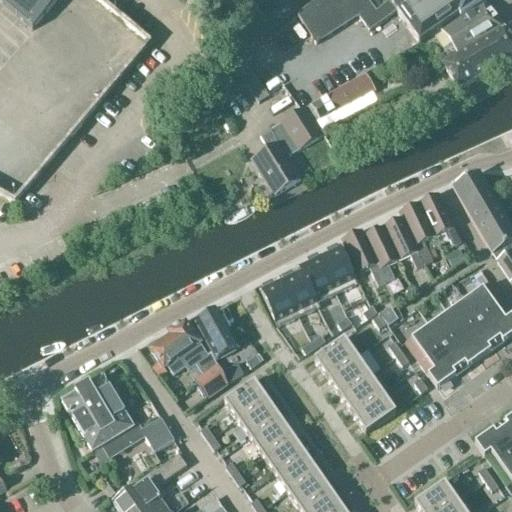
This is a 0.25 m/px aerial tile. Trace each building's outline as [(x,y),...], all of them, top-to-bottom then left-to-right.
[(0,0),(0,5),(32,33),(59,0),(0,0)] [(456,19),(459,23),(482,7),(476,0),(399,0),(391,6),(390,4),(374,15),(363,0),(316,0),(296,18),(298,20),(335,78),(407,31),(418,47),(456,19)] [(442,35),(458,58),(502,33),(503,32),(482,7),(459,23),(453,27),(442,35)] [(511,61),(511,43),(504,33),(503,32),(502,33),(458,58),(442,67),(458,93),(511,61)] [(374,94),(365,78),(324,100),(333,117),(374,94)] [(226,86),(210,96),(217,108),(233,98),(226,86)] [(333,117),(324,100),(310,108),(322,130),(336,122),(333,117)] [(268,155),(252,164),(274,199),(300,183),(287,161),(322,139),(306,112),(298,117),(259,141),(268,155)] [(511,231),(478,175),(452,190),(492,258),(511,286),(511,284),(511,231)] [(435,241),(445,236),(452,249),(460,245),(437,197),(418,207),(435,241)] [(424,247),(435,241),(418,207),(398,216),(401,222),(402,221),(424,269),(433,265),(424,247)] [(416,273),(424,269),(402,221),(401,222),(382,231),(399,265),(410,260),(416,273)] [(382,231),(364,239),(364,240),(386,287),(394,283),(388,270),(399,265),(382,231)] [(357,278),(369,273),(378,291),(386,287),(364,240),(364,239),(361,234),(341,244),(357,278)] [(327,258),(319,262),(336,299),(356,289),(339,252),(337,253),(336,252),(335,253),(335,254),(328,257),(328,256),(326,257),(327,258)] [(458,254),(446,260),(451,272),(464,266),(458,254)] [(317,308),(336,299),(319,262),(317,262),(315,262),(315,263),(309,266),(308,266),(307,266),(307,267),(298,271),(318,312),(319,312),(317,308)] [(280,285),(298,322),(318,312),(298,271),(298,272),(300,276),(292,280),(291,279),(290,280),(283,283),(281,284),(282,284),(280,285)] [(298,322),(280,285),(272,289),(272,288),(270,289),(264,292),(263,292),(262,293),(262,294),(260,295),(278,331),(298,322)] [(511,320),(488,287),(447,317),(479,362),(511,338),(511,320)] [(366,325),(376,318),(372,312),(362,318),(366,325)] [(390,313),(379,318),(386,328),(388,331),(398,324),(390,313)] [(194,327),(215,364),(236,352),(216,315),(194,327)] [(437,392),(479,362),(447,317),(405,347),(437,392)] [(372,323),(379,333),(386,328),(379,318),(372,323)] [(337,329),(341,335),(351,329),(346,322),(337,329)] [(207,362),(205,363),(184,326),(168,335),(172,341),(150,353),(161,373),(168,369),(173,379),(185,372),(186,374),(196,369),(201,378),(189,384),(200,404),(223,391),(207,362)] [(311,347),(315,354),(324,347),(320,341),(311,347)] [(356,362),(343,343),(312,364),(326,383),(356,362)] [(315,354),(311,347),(301,354),(306,360),(315,354)] [(395,361),(402,356),(395,347),(388,352),(395,361)] [(402,356),(395,361),(401,370),(408,366),(402,356)] [(256,361),(246,367),(251,374),(260,367),(256,361)] [(356,362),(326,383),(338,401),(369,380),(356,362)] [(351,419),(381,397),(369,380),(338,401),(351,419)] [(144,442),(140,435),(143,433),(139,426),(133,430),(103,381),(90,388),(86,387),(80,390),(88,403),(89,409),(110,446),(102,451),(109,464),(144,442)] [(428,393),(421,383),(414,388),(421,398),(428,393)] [(266,405),(253,387),(223,408),(236,427),(266,405)] [(76,393),(76,397),(61,406),(92,457),(102,451),(110,446),(89,409),(88,403),(80,390),(76,393)] [(395,416),(381,397),(351,419),(364,438),(395,416)] [(249,445),(279,423),(266,405),(236,427),(249,445)] [(511,419),(499,429),(511,447),(511,419)] [(160,423),(143,433),(140,435),(144,442),(154,457),(174,445),(160,423)] [(292,441),(279,423),(249,445),(261,463),(292,441)] [(511,485),(511,447),(499,429),(474,446),(484,460),(490,456),(511,485)] [(200,438),(206,448),(213,443),(206,433),(200,438)] [(261,463),(274,481),(304,459),(292,441),(261,463)] [(220,452),(213,443),(206,448),(213,457),(220,452)] [(112,505),(116,511),(166,511),(159,501),(164,498),(157,488),(159,486),(161,488),(186,470),(179,459),(155,475),(112,505)] [(317,477),(304,459),(274,481),(287,498),(317,477)] [(238,479),(232,469),(225,474),(232,484),(238,479)] [(484,486),(491,481),(484,472),(477,477),(484,486)] [(305,511),(330,495),(317,477),(287,498),(296,511),(305,511)] [(238,493),(245,488),(238,479),(232,484),(238,493)] [(491,495),(498,491),(491,481),(484,486),(491,495)] [(111,485),(103,491),(110,501),(118,495),(111,485)] [(444,486),(414,507),(416,511),(447,511),(457,505),(444,486)] [(341,511),(330,495),(305,511),(341,511)] [(221,511),(223,511),(217,502),(202,511),(221,511)]
